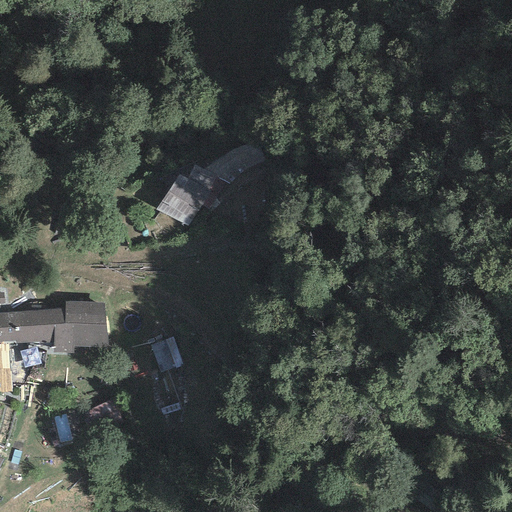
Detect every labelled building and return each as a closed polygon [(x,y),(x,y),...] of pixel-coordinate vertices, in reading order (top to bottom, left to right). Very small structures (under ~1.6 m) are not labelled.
[(255,144),(212,163),(222,184),(264,165),(255,144)] [(187,175),(179,173),(159,207),(189,224),(218,175),(195,162),(187,175)] [(64,307),(0,312),(0,339),(54,341),(53,351),(74,351),(74,345),(109,345),(103,302),(65,300),(64,307)] [(7,344),(0,344),(0,389),(10,389),(7,344)] [(112,399),(84,412),(97,438),(124,425),(112,399)]
